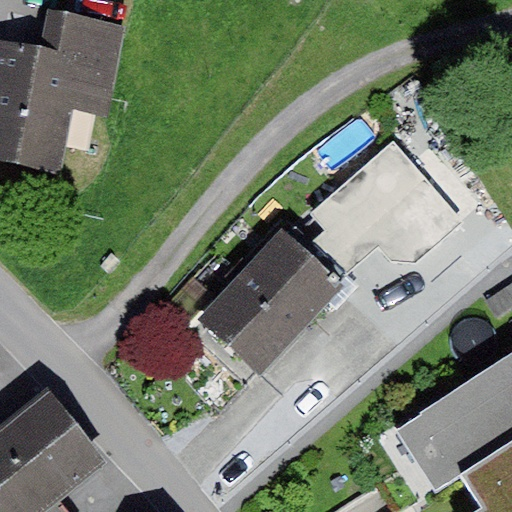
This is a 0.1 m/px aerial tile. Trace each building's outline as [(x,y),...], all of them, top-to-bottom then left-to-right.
[(41,51),(0,44),(0,166),(57,176),(68,111),(106,117),(121,29),(46,17),(41,51)] [(393,237),(418,264),(475,212),(404,134),(317,212),(364,263),(393,237)] [(281,237),(200,327),(263,383),(344,293),(281,237)] [(380,319),(400,340),(490,257),(479,245),(456,267),(447,257),(380,319)] [(511,285),(486,304),(497,320),(511,310),(511,285)] [(511,511),(511,359),(394,433),(436,499),(461,483),(478,511),(511,511)] [(105,470),(48,399),(0,437),(0,511),(61,511),(58,508),(105,470)]
